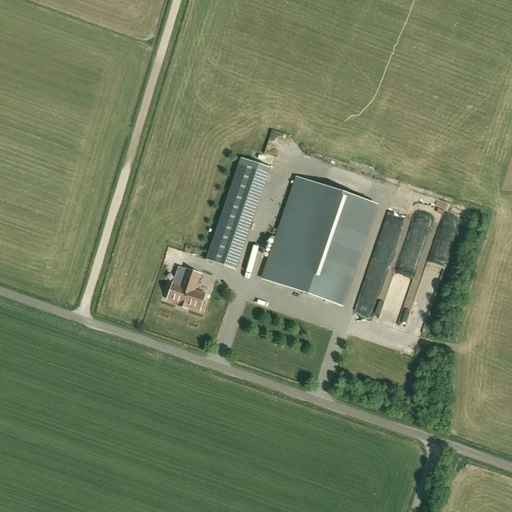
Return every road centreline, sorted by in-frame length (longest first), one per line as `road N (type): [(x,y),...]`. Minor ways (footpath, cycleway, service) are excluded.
road 1 (unclassified): [(436,440),(0,291)]
road 2 (track): [(176,0),(81,318)]
road 3 (unknown): [(205,361),(222,311),(269,293),(323,319),(336,339),(324,402)]
